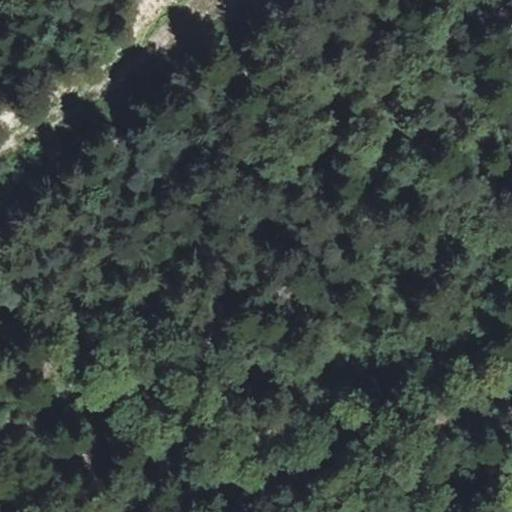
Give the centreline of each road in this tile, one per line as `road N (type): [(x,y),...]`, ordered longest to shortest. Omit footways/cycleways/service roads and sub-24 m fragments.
road 1 (track): [(0,189),(104,77),(216,0)]
road 2 (track): [(0,152),(104,77)]
